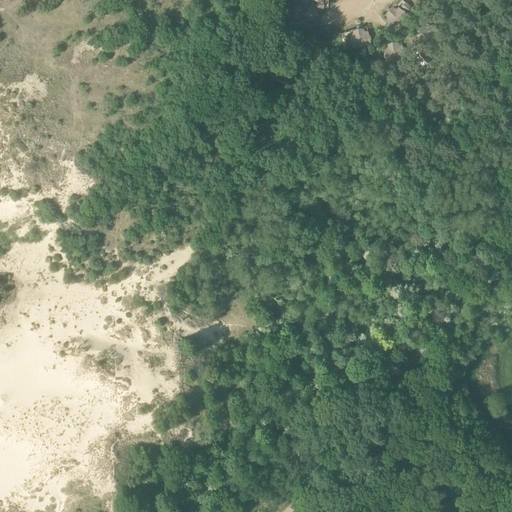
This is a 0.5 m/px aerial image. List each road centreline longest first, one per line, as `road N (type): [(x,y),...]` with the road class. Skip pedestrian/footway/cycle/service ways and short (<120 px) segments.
road 1 (track): [(473,292),(292,201),(259,193),(189,251)]
road 2 (track): [(288,511),(325,453),(473,292)]
